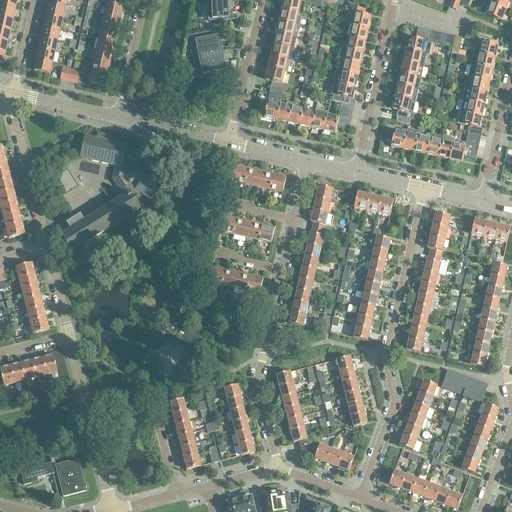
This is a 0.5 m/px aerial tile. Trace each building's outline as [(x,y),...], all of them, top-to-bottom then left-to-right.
[(1,0),(0,5),(16,8),(17,0),(1,0)] [(124,0),(107,0),(107,5),(122,9),(124,0)] [(302,15),(305,3),(303,3),(297,1),(292,0),(284,0),(282,10),(302,15)] [(337,0),(330,0),(329,9),(335,10),(337,0)] [(451,0),(449,8),(456,10),(460,0),(451,0)] [(507,4),(508,0),(492,0),(491,4),(505,9),(507,4)] [(231,14),(230,1),(209,2),(210,21),(237,20),(237,14),(231,14)] [(63,19),(65,8),(65,7),(55,5),(50,4),(47,15),(63,19)] [(501,21),(505,9),(491,4),(486,16),(493,18),(492,19),(494,19),(495,19),(501,21)] [(0,16),(13,19),(16,8),(0,5),(0,16)] [(120,20),(122,9),(107,5),(104,17),(120,20)] [(351,13),(364,16),(366,10),(350,6),(348,12),(351,13)] [(299,27),(302,15),(282,10),(279,22),(299,27)] [(370,18),(364,16),(351,13),(348,25),(353,26),(368,30),(370,18)] [(60,30),(63,19),(47,15),(44,27),(60,30)] [(0,28),(11,31),(13,19),(0,16),(0,28)] [(117,31),(120,20),(104,17),(102,27),(117,31)] [(297,39),(299,27),(279,22),(277,34),(297,39)] [(365,41),(368,30),(353,26),(350,38),(365,41)] [(57,41),(60,30),(44,27),(42,38),(57,41)] [(115,43),(117,31),(102,27),(99,39),(115,43)] [(0,40),(8,42),(11,31),(0,28),(0,40)] [(421,42),(424,30),(418,28),(416,40),(418,40),(418,41),(421,42)] [(427,43),(430,31),(424,30),(421,42),(424,42),(427,43)] [(466,30),(464,39),(472,40),(474,32),(466,30)] [(433,45),(436,33),(430,31),(427,43),(433,45)] [(197,43),(199,55),(220,51),(218,38),(214,39),(212,33),(209,34),(192,37),(194,44),(197,43)] [(439,46),(441,34),(436,33),(433,45),(439,46)] [(294,50),(297,39),(277,34),(274,46),(289,49),(294,50)] [(445,47),(448,35),(441,34),(439,46),(445,47)] [(453,36),(448,35),(445,47),(450,48),(453,36)] [(459,50),(462,38),(455,37),(453,49),(459,50)] [(473,54),(479,55),(494,59),(497,47),(491,45),(491,44),(492,44),(493,41),(477,37),(473,54)] [(55,52),(57,41),(42,38),(39,49),(55,52)] [(362,53),(365,41),(350,38),(347,50),(362,53)] [(112,54),(115,43),(99,39),(96,50),(112,54)] [(421,54),(424,42),(421,42),(418,41),(418,40),(416,40),(409,39),(406,51),(421,54)] [(0,51),(6,53),(8,42),(0,40),(0,51)] [(312,48),(310,54),(316,55),(318,43),(310,41),(308,47),(312,48)] [(287,61),(289,49),(274,46),(271,57),(287,61)] [(52,64),(55,52),(39,49),(37,60),(52,64)] [(110,65),(112,54),(96,50),(94,61),(110,65)] [(360,65),(362,53),(347,50),(345,61),(360,65)] [(223,63),(220,51),(199,55),(203,73),(230,68),(228,62),(223,63)] [(426,55),(421,54),(406,51),(404,62),(423,67),(426,55)] [(492,70),(494,59),(479,55),(473,54),(471,65),(492,70)] [(292,62),(287,61),(271,57),(269,69),(284,73),(286,73),(287,68),(290,67),(291,67),(292,62)] [(50,75),(52,64),(37,60),(34,72),(50,75)] [(107,76),(110,65),(94,61),(91,73),(107,76)] [(357,77),(360,65),(345,61),(342,73),(342,74),(357,77)] [(420,79),(423,67),(404,62),(401,74),(420,79)] [(489,82),(492,70),(471,65),(468,77),(489,82)] [(67,82),(70,71),(63,69),(62,73),(61,78),(60,80),(67,82)] [(281,84),(284,73),(269,69),(266,81),(272,82),(271,88),(283,91),(285,85),(281,84)] [(77,84),(78,78),(79,73),(72,72),(70,82),(77,84)] [(354,88),(357,77),(342,74),(342,73),(336,72),(333,83),(339,85),(354,88)] [(104,88),(107,76),(91,73),(89,84),(104,88)] [(417,90),(420,79),(401,74),(398,86),(417,90)] [(486,94),(489,82),(468,77),(467,83),(473,84),(471,90),(486,94)] [(290,86),(285,85),(283,91),(271,88),(269,94),(282,97),(283,91),(288,92),(290,86)] [(352,99),(354,88),(339,85),(337,96),(333,96),(332,101),(334,102),(342,104),(342,103),(343,97),(352,99)] [(415,102),(417,90),(398,86),(395,97),(415,102)] [(484,105),(486,94),(471,90),(469,102),(484,105)] [(354,106),(356,100),(352,99),(343,97),(342,103),(354,106)] [(412,114),(415,102),(395,97),(393,110),(397,111),(396,116),(410,119),(411,114),(412,114)] [(334,102),(333,109),(340,110),(341,109),(342,104),(334,102)] [(481,117),(484,105),(469,102),(466,114),(481,117)] [(276,121),(280,106),(279,105),(279,106),(268,103),(267,103),(267,104),(268,104),(264,118),(265,119),(265,118),(276,121)] [(288,124),(291,108),(292,104),(287,103),(286,107),(280,106),(276,121),(277,122),(277,121),(288,124)] [(353,112),(354,106),(342,103),(342,104),(341,109),(353,112)] [(300,127),(303,111),(302,111),(292,109),(292,108),(291,108),(288,124),(299,126),(299,127),(300,127)] [(352,118),(353,112),(341,109),(339,115),(352,118)] [(323,132),(326,116),(327,113),(316,110),(315,114),(311,129),(312,130),(312,129),(323,132)] [(311,129),(315,114),(314,113),(314,114),(303,111),(300,127),(311,129)] [(479,129),(481,117),(466,114),(460,112),(457,124),(469,127),(468,132),(481,135),(482,129),(479,129)] [(350,124),(352,118),(339,115),(338,119),(339,119),(338,121),(350,124)] [(337,127),(338,121),(339,119),(338,119),(327,117),(327,116),(326,116),(323,132),(324,132),(335,134),(335,135),(335,134),(337,127)] [(409,125),(410,119),(396,116),(396,117),(398,117),(396,123),(409,125)] [(349,130),(350,124),(338,121),(337,127),(342,128),(349,130)] [(403,150),(406,135),(407,131),(402,130),(401,134),(395,132),(394,132),(388,131),(385,141),(392,142),(391,147),(391,148),(391,147),(403,150)] [(480,141),(481,135),(468,132),(467,138),(480,141)] [(62,236),(67,244),(72,252),(73,252),(83,267),(95,259),(85,244),(140,210),(139,208),(144,204),(142,201),(147,199),(149,200),(153,197),(157,184),(146,175),(134,191),(125,177),(127,167),(138,170),(142,153),(126,149),(126,147),(125,147),(116,145),(115,145),(117,138),(98,134),(97,140),(96,140),(87,138),(86,138),(81,159),(82,159),(91,161),(92,162),(92,161),(101,163),(100,164),(102,164),(110,166),(111,166),(112,166),(115,167),(113,178),(124,197),(84,223),(80,218),(69,225),(72,230),(62,236)] [(426,155),(430,140),(431,135),(427,134),(426,136),(419,135),(418,137),(415,153),(426,155)] [(415,153),(418,137),(418,138),(407,135),(406,135),(403,150),(415,153)] [(478,147),(480,141),(467,138),(466,144),(478,147)] [(438,158),(442,143),(441,143),(430,140),(426,155),(438,158)] [(462,163),(463,156),(464,150),(466,144),(454,141),(453,146),(450,161),(461,163),(461,164),(462,164),(462,163)] [(453,146),(442,143),(438,158),(449,160),(449,161),(450,161),(453,146)] [(477,152),(478,147),(466,144),(464,150),(477,152)] [(476,158),(477,152),(464,150),(463,156),(476,158)] [(244,184),(248,169),(242,168),(242,167),(240,167),(235,166),(232,182),(244,184)] [(0,182),(10,180),(8,169),(0,170),(0,182)] [(257,187),(260,172),(256,171),(254,170),(248,169),(244,184),(257,187)] [(270,190),(273,175),(267,173),(265,172),(265,173),(260,172),(257,187),(262,188),(270,190)] [(279,176),(273,175),(270,190),(282,193),(286,177),(281,176),(279,176)] [(0,194),(13,191),(10,180),(0,182),(0,194)] [(319,187),(316,199),(331,202),(333,190),(319,187)] [(16,202),(13,191),(0,194),(0,204),(0,206),(16,202)] [(366,212),(369,196),(357,194),(354,209),(366,212)] [(378,215),(381,199),(369,196),(366,212),(378,215)] [(328,214),(331,202),(316,199),(313,211),(328,214)] [(390,217),(393,202),(381,199),(378,215),(390,217)] [(19,213),(16,202),(0,206),(3,217),(19,213)] [(325,226),(328,214),(313,211),(310,223),(313,223),(325,226)] [(22,224),(19,213),(3,217),(6,228),(22,224)] [(436,214),(433,226),(448,229),(450,217),(436,214)] [(233,235),(236,219),(231,218),(229,217),(229,218),(224,217),(220,232),(221,232),(233,235)] [(246,238),(249,222),(245,221),(243,221),(236,219),(233,235),(246,238)] [(483,239),(486,223),(474,220),(471,236),(483,239)] [(258,240),(262,225),(256,224),(256,223),(254,223),(249,222),(246,238),(258,240)] [(324,232),(325,226),(313,223),(312,229),(324,232)] [(494,241),(498,226),(486,223),(483,239),(494,241)] [(24,235),(22,224),(6,228),(9,239),(24,235)] [(268,227),(262,225),(258,240),(270,243),(270,244),(271,244),(274,228),(270,227),(268,226),(268,227)] [(445,241),(448,229),(433,226),(430,237),(445,241)] [(507,244),(510,229),(498,226),(494,241),(507,244)] [(323,237),(324,232),(312,229),(311,234),(323,237)] [(324,237),(323,237),(311,234),(310,234),(307,246),(321,249),(324,237)] [(442,253),(445,241),(430,237),(428,249),(430,250),(442,253)] [(377,238),(374,249),(388,252),(390,241),(377,238)] [(319,260),(321,249),(307,246),(305,257),(319,260)] [(385,263),(388,252),(374,249),(371,260),(385,263)] [(439,264),(441,258),(429,255),(428,261),(439,264)] [(316,271),(319,260),(305,257),(302,268),(316,271)] [(383,275),(385,263),(371,260),(369,271),(383,275)] [(439,264),(428,261),(427,261),(424,272),(438,275),(441,264),(439,264)] [(32,264),(16,268),(19,279),(35,276),(32,264)] [(494,264),(491,276),(505,279),(507,267),(494,264)] [(221,286),(225,270),(219,269),(217,268),(217,269),(212,267),(209,283),(221,286)] [(313,282),(316,271),(302,268),(300,279),(313,282)] [(234,288),(237,273),(233,272),(231,271),(231,272),(225,270),(221,286),(234,288)] [(380,286),(383,275),(369,271),(366,283),(380,286)] [(435,287),(438,275),(424,272),(422,283),(435,287)] [(247,291),(250,276),(244,275),(244,274),(242,274),(237,273),(234,288),(247,291)] [(37,287),(35,276),(19,279),(22,290),(37,287)] [(256,277),(250,276),(247,291),(259,294),(263,279),(258,278),(258,277),(256,277)] [(502,290),(505,279),(491,276),(488,287),(502,290)] [(311,294),(313,282),(300,279),(297,290),(311,294)] [(377,297),(380,286),(366,283),(364,294),(377,297)] [(433,298),(435,287),(422,283),(419,295),(433,298)] [(40,297),(37,287),(22,290),(25,301),(40,297)] [(500,301),(502,290),(488,287),(486,298),(500,301)] [(308,305),(311,294),(297,290),(294,302),(308,305)] [(142,340),(149,353),(150,353),(155,350),(156,350),(155,349),(163,344),(164,345),(164,344),(170,340),(171,341),(175,341),(175,340),(182,344),(183,344),(189,347),(189,348),(190,348),(196,351),(197,352),(204,338),(182,327),(183,326),(181,322),(180,322),(179,315),(180,315),(180,314),(179,314),(179,307),(180,307),(180,306),(179,306),(179,299),(179,298),(179,294),(164,295),(164,298),(163,298),(163,299),(164,299),(164,307),(164,315),(165,323),(164,323),(162,327),(142,340)] [(375,308),(377,297),(364,294),(361,305),(375,308)] [(430,309),(433,298),(419,295),(417,306),(430,309)] [(43,308),(40,297),(25,301),(28,312),(43,308)] [(497,312),(500,301),(486,298),(483,309),(497,312)] [(306,316),(308,305),(294,302),(292,313),(306,316)] [(372,319),(375,308),(361,305),(359,316),(372,319)] [(428,320),(430,309),(417,306),(414,317),(428,320)] [(46,319),(43,308),(28,312),(30,323),(46,319)] [(494,324),(497,312),(483,309),(481,320),(494,324)] [(303,328),(306,316),(292,313),(289,324),(303,328)] [(370,331),(372,319),(359,316),(356,328),(370,331)] [(425,331),(428,320),(414,317),(411,328),(425,331)] [(49,331),(46,319),(30,323),(33,335),(49,331)] [(327,333),(329,321),(324,320),(321,331),(327,333)] [(492,335),(494,324),(481,320),(478,332),(492,335)] [(367,342),(370,331),(356,328),(354,339),(367,342)] [(423,343),(425,331),(411,328),(409,340),(423,343)] [(489,346),(492,335),(478,332),(476,343),(489,346)] [(420,354),(423,343),(409,340),(406,351),(420,354)] [(487,357),(489,346),(476,343),(473,354),(487,357)] [(484,369),(487,357),(473,354),(470,366),(484,369)] [(49,358),(42,359),(47,376),(57,373),(53,355),(49,356),(49,358)] [(337,361),(340,372),(353,369),(350,357),(337,361)] [(47,376),(42,359),(36,361),(35,359),(31,360),(36,378),(47,376)] [(36,378),(31,360),(28,361),(28,363),(21,364),(25,381),(36,378)] [(25,381),(21,364),(15,366),(14,365),(10,365),(15,383),(25,381)] [(15,383),(10,365),(7,366),(7,368),(0,369),(0,370),(4,386),(15,383)] [(356,380),(353,369),(340,372),(342,383),(356,380)] [(442,388),(460,395),(466,378),(465,378),(460,376),(459,376),(455,374),(454,374),(449,372),(448,371),(442,388)] [(276,376),(279,388),(293,384),(290,373),(276,376)] [(359,391),(356,380),(342,383),(345,394),(359,391)] [(470,380),(466,388),(464,396),(481,403),(487,386),(486,386),(482,384),(481,384),(476,382),(475,382),(471,380),(470,380)] [(433,398),(436,388),(437,387),(424,382),(420,393),(433,398)] [(296,395),(293,384),(279,388),(282,399),(296,395)] [(237,386),(228,388),(224,389),(227,401),(240,397),(237,386)] [(361,402),(359,391),(345,394),(348,406),(361,402)] [(429,408),(433,398),(420,393),(416,404),(429,408)] [(298,406),(296,395),(282,399),(285,410),(298,406)] [(243,409),(240,397),(227,401),(230,412),(243,409)] [(170,403),(173,414),(186,411),(184,400),(170,403)] [(364,413),(361,402),(348,406),(351,417),(364,413)] [(425,419),(429,408),(416,404),(412,414),(425,419)] [(495,421),(499,410),(486,405),(482,416),(495,421)] [(301,417),(298,406),(285,410),(288,421),(301,417)] [(246,420),(243,409),(230,412),(233,423),(246,420)] [(189,422),(186,411),(173,414),(176,426),(189,422)] [(367,425),(364,413),(351,417),(354,428),(367,425)] [(421,430),(425,419),(412,414),(408,425),(421,430)] [(491,432),(495,421),(482,416),(478,427),(491,432)] [(304,428),(301,417),(288,421),(291,432),(304,428)] [(249,431),(246,420),(233,423),(236,434),(249,431)] [(192,433),(189,422),(176,426),(178,437),(192,433)] [(417,441),(421,430),(408,425),(404,436),(417,441)] [(487,442),(491,432),(478,427),(474,437),(487,442)] [(307,440),(304,428),(291,432),(294,443),(299,442),(307,440)] [(252,442),(249,431),(236,434),(238,445),(252,442)] [(195,445),(192,433),(178,437),(181,448),(195,445)] [(413,452),(417,441),(404,436),(400,447),(413,452)] [(483,453),(487,442),(474,437),(470,448),(483,453)] [(315,458),(319,446),(307,441),(307,440),(299,442),(302,453),(315,458)] [(255,453),(252,442),(238,445),(241,457),(255,453)] [(198,456),(195,445),(181,448),(184,459),(198,456)] [(326,464),(331,450),(319,446),(315,458),(314,460),(326,464)] [(479,464),(483,453),(470,448),(466,459),(479,464)] [(338,468),(343,454),(331,450),(326,464),(338,468)] [(217,451),(211,452),(210,453),(212,464),(219,462),(217,451)] [(354,458),(343,454),(338,468),(348,472),(354,458)] [(201,467),(198,456),(184,459),(187,470),(201,467)] [(474,475),(479,464),(466,459),(462,470),(474,475)] [(51,462),(51,463),(52,467),(51,468),(53,474),(57,473),(63,498),(86,492),(86,489),(86,487),(85,485),(78,460),(56,466),(54,461),(51,462)] [(37,478),(53,474),(51,468),(52,467),(51,463),(20,471),(24,486),(38,482),(37,478)] [(400,490),(406,476),(394,471),(389,486),(400,490)] [(412,494),(417,480),(406,476),(400,490),(412,494)] [(423,498),(428,484),(417,480),(412,494),(423,498)] [(434,503),(439,488),(428,484),(423,498),(434,503)] [(445,507),(451,492),(439,488),(434,503),(445,507)] [(290,506),(288,494),(281,496),(280,492),(265,495),(267,511),(297,511),(298,505),(290,506)] [(462,497),(451,492),(445,507),(457,511),(462,497)] [(227,503),(229,511),(255,511),(251,497),(242,500),(242,499),(241,500),(237,501),(236,501),(227,503)]
